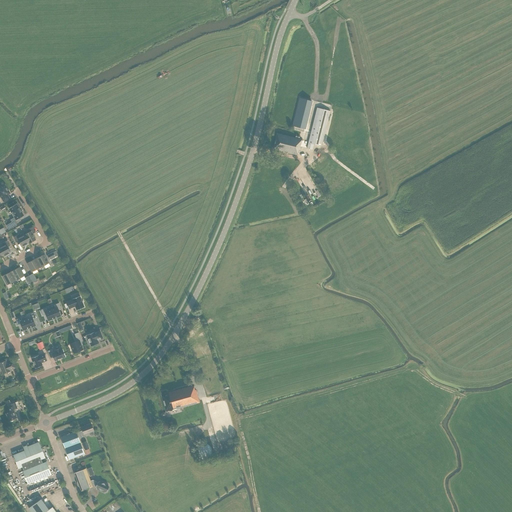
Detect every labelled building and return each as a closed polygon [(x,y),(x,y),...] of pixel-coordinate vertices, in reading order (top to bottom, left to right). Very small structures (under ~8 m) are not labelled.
[(293,126),(304,129),(311,101),(300,98),(293,126)] [(314,145),(322,146),(331,111),(317,108),(307,148),(313,149),(314,145)] [(299,151),(302,140),(299,139),(299,136),(296,135),(295,138),(277,133),(273,149),(297,155),(298,150),(299,151)] [(0,195),(4,202),(10,198),(7,194),(10,193),(5,184),(0,187),(0,195)] [(17,225),(15,221),(16,220),(24,216),(17,204),(9,208),(14,217),(10,220),(12,222),(6,225),(9,230),(17,225)] [(29,232),(24,235),(29,243),(36,240),(33,234),(35,232),(33,227),(27,230),(29,232)] [(29,243),(24,235),(20,237),(19,234),(13,237),(16,242),(19,241),(22,247),(29,243)] [(4,245),(0,247),(0,249),(4,257),(4,256),(11,253),(8,247),(11,245),(8,240),(2,243),(4,245)] [(36,258),(40,267),(49,262),(44,254),(36,258)] [(32,272),(40,267),(36,258),(27,263),(32,272)] [(11,272),(15,281),(24,276),(19,267),(11,272)] [(15,281),(11,272),(2,276),(7,285),(15,281)] [(84,306),(80,295),(72,298),(73,299),(66,302),(69,308),(75,306),(77,309),(84,306)] [(55,308),(51,309),(55,318),(61,316),(58,309),(61,308),(59,303),(54,305),(55,308)] [(46,308),(41,310),(43,315),(46,314),(48,321),(55,318),(51,309),(47,311),(46,308)] [(30,317),(26,319),(30,328),(36,325),(33,319),(36,318),(34,312),(29,314),(30,317)] [(21,317),(16,319),(18,325),(21,324),(23,330),(30,328),(26,319),(22,320),(21,317)] [(80,322),(77,323),(80,330),(83,329),(82,325),(85,324),(84,321),(80,322)] [(95,332),(86,335),(91,346),(99,343),(98,340),(103,338),(100,330),(95,332)] [(79,332),(74,334),(77,341),(69,344),(73,353),(83,349),(81,344),(83,344),(79,332)] [(61,351),(60,348),(55,350),(55,352),(53,352),(52,349),(48,351),(51,358),(53,357),(55,361),(65,357),(62,350),(61,351)] [(47,360),(45,354),(39,357),(38,355),(31,358),(35,368),(42,365),(41,363),(47,360)] [(10,371),(10,370),(15,368),(13,362),(9,363),(9,364),(8,365),(6,360),(0,362),(0,368),(0,369),(1,370),(3,374),(10,371)] [(161,395),(166,412),(199,403),(196,390),(195,390),(194,386),(161,395)] [(17,407),(15,402),(10,404),(11,407),(8,409),(10,412),(6,413),(7,417),(8,417),(9,421),(16,418),(14,412),(15,412),(14,409),(17,407)] [(84,435),(89,433),(90,435),(91,435),(93,435),(94,433),(93,431),(94,431),(91,424),(81,427),(82,430),(78,432),(80,438),(83,437),(82,435),(84,435)] [(69,460),(84,454),(80,443),(76,431),(61,437),(65,448),(69,460)] [(23,447),(23,448),(24,450),(13,455),(18,468),(22,467),(24,470),(22,471),(28,484),(52,474),(46,461),(45,461),(44,458),(45,458),(39,442),(28,446),(27,445),(23,447)] [(205,443),(204,443),(202,443),(201,444),(200,444),(199,445),(198,446),(197,447),(196,449),(196,450),(196,451),(196,453),(196,454),(197,455),(198,457),(199,458),(200,458),(201,459),(202,459),(204,459),(205,459),(207,459),(208,458),(209,458),(210,457),(211,455),(211,454),(212,453),(212,451),(212,450),(211,449),(211,447),(210,446),(209,445),(208,444),(207,444),(205,443)] [(79,486),(81,491),(93,487),(93,486),(95,485),(96,486),(96,487),(96,489),(105,492),(107,492),(109,487),(108,485),(100,481),(98,482),(93,480),(90,481),(86,468),(74,473),(78,482),(77,482),(77,483),(77,484),(77,485),(78,486),(79,486)] [(41,499),(28,508),(30,511),(56,511),(52,507),(48,510),(41,499)]
